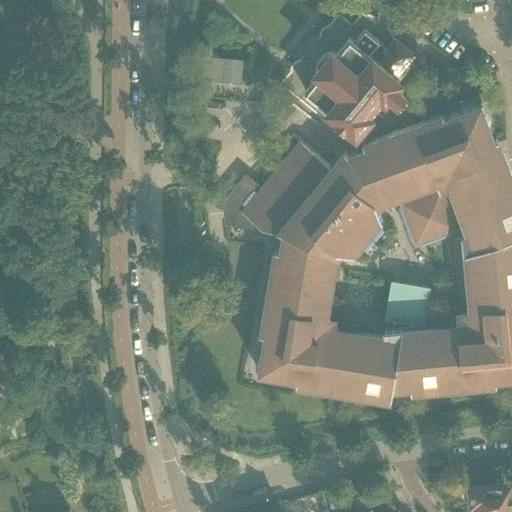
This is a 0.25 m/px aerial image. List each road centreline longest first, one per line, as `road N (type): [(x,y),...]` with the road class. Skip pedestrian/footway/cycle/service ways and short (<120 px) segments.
road 1 (tertiary): [(146,0),(140,309),(181,502)]
road 2 (residential): [(181,502),(402,448)]
